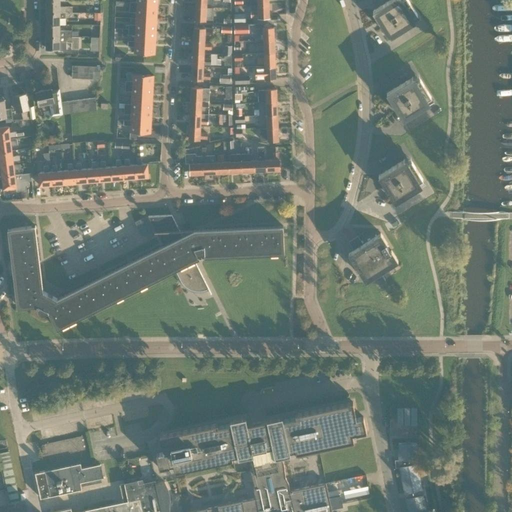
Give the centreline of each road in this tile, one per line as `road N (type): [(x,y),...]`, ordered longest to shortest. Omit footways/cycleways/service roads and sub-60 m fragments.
road 1 (tertiary): [(4,354),(325,346)]
road 2 (residential): [(311,242),(337,232),(351,204),(365,128),(357,40),(343,0)]
road 3 (residential): [(165,197),(176,0)]
road 4 (unclassified): [(311,192),(296,36),(305,0)]
road 5 (residential): [(499,511),(501,345)]
road 6 (residential): [(0,208),(165,197)]
road 7 (residential): [(165,197),(311,192)]
road 8 (unclassified): [(33,494),(4,354)]
road 9 (unclassified): [(397,511),(369,378)]
road 10 (unclassified): [(369,378),(249,401)]
